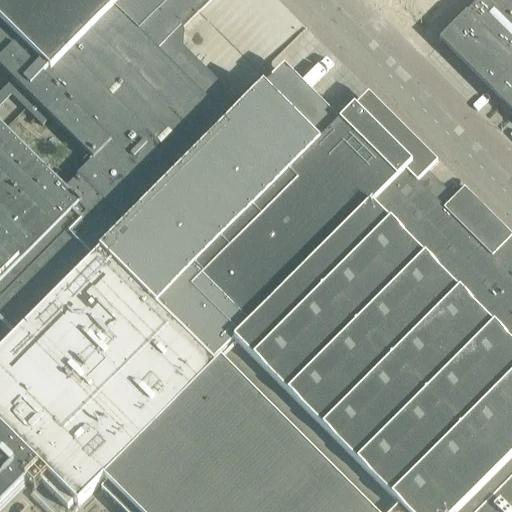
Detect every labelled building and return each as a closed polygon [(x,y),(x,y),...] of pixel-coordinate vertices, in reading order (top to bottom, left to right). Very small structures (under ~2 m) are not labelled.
[(230,125),(158,53),(210,0),(173,0),(170,4),(165,0),(0,0),(0,58),(2,61),(0,63),(0,71),(13,85),(50,121),(93,164),(79,178),(111,210),(129,227),(136,220),(230,125)] [(452,30),(469,13),(455,0),(428,0),(425,3),(452,30)] [(511,0),(483,0),(467,16),(440,43),(511,114),(511,0)] [(455,0),(469,13),(482,0),(455,0)] [(438,44),(452,30),(425,3),(411,17),(438,44)] [(111,244),(99,257),(156,314),(358,110),(356,108),(352,112),(296,57),(230,125),(136,220),(129,227),(111,244)] [(0,110),(11,99),(42,130),(50,121),(13,85),(0,98),(0,110)] [(321,148),(156,314),(210,367),(231,345),(399,511),(511,511),(511,277),(504,276),(507,264),(487,258),(490,246),(469,241),(472,229),(452,224),(457,204),(456,203),(428,176),(419,185),(420,180),(405,176),(401,173),(404,161),(386,156),(388,146),(370,141),(373,130),(354,125),(348,119),(341,127),(321,148)] [(111,210),(79,178),(77,179),(78,180),(66,192),(0,126),(0,357),(99,257),(111,244),(129,227),(111,210)] [(99,257),(0,357),(0,428),(1,430),(42,470),(27,485),(28,486),(34,492),(42,485),(67,510),(74,504),(78,509),(97,489),(93,485),(210,367),(156,314),(99,257)] [(97,489),(103,495),(120,511),(399,511),(231,345),(210,367),(93,485),(97,489)] [(0,511),(27,485),(42,470),(1,430),(0,430),(0,511)]
